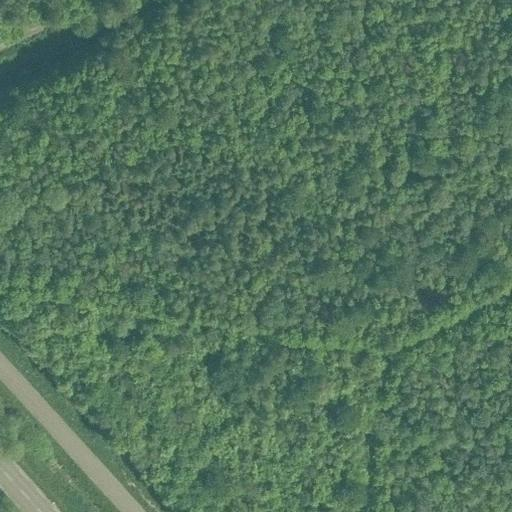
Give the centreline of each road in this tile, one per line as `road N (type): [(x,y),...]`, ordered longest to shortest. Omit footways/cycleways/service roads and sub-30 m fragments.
road 1 (track): [(0,289),(384,352),(511,282)]
road 2 (unclassified): [(124,511),(0,378)]
road 3 (track): [(384,352),(360,511)]
